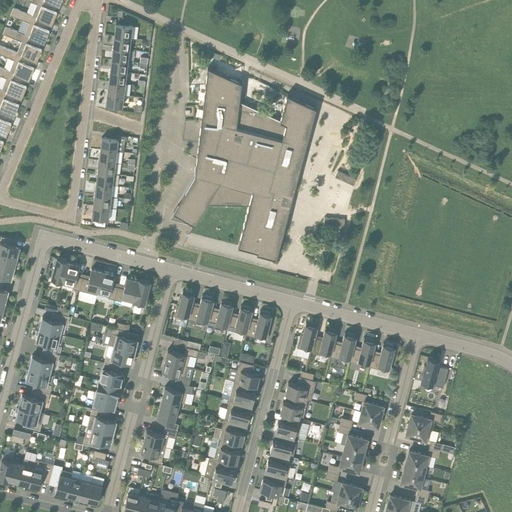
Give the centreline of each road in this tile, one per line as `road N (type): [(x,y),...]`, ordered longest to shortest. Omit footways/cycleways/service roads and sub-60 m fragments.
road 1 (residential): [(81,0),(0,196),(61,217),(72,207),(96,4)]
road 2 (residential): [(106,511),(167,269)]
road 3 (residential): [(290,302),(236,511)]
road 4 (residential): [(417,335),(371,511)]
road 5 (residential): [(0,401),(46,240)]
road 6 (residential): [(417,335),(290,302)]
road 7 (residential): [(290,302),(167,269)]
road 8 (residential): [(167,269),(46,240)]
